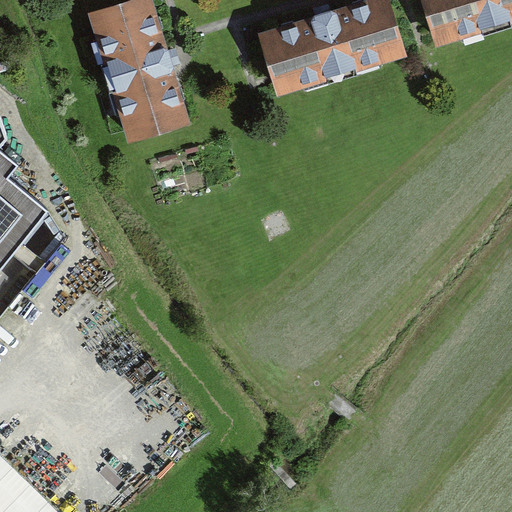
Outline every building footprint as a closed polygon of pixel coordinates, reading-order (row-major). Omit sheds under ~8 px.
[(161,0),(141,0),(97,12),(131,138),(194,121),(161,0)] [(399,0),(371,0),(267,31),(284,90),(415,52),(399,0)] [(511,0),(430,0),(447,51),(511,29),(511,0)] [(0,103),(0,267),(2,269),(54,206),(19,176),(27,162),(6,145),(13,135),(4,107),(0,103)] [(62,511),(0,449),(0,509),(2,511),(62,511)]
